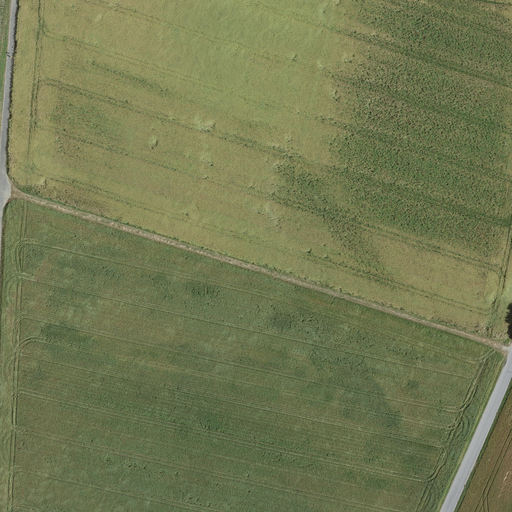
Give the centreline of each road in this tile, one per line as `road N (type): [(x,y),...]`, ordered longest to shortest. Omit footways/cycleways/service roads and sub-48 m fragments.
road 1 (track): [(0,206),(15,0)]
road 2 (residential): [(446,511),(511,363)]
